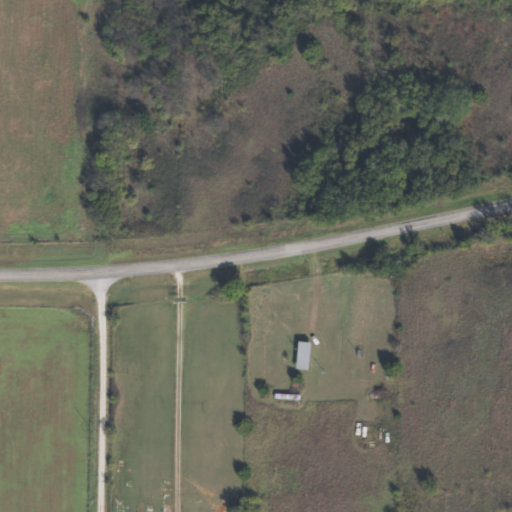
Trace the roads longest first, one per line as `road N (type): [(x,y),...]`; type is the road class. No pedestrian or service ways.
road 1 (tertiary): [(511,205),(292,251),(149,270),(0,276)]
road 2 (residential): [(83,511),(95,273)]
